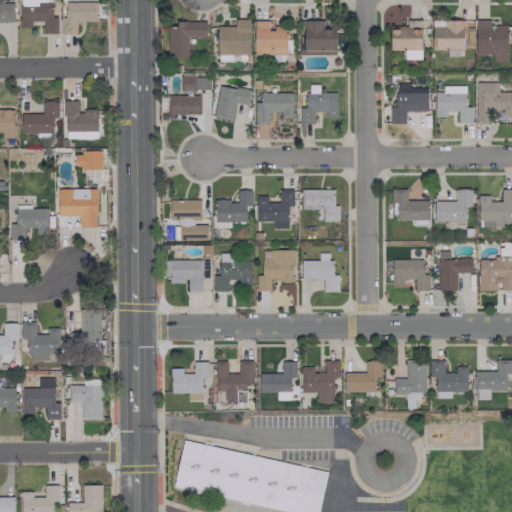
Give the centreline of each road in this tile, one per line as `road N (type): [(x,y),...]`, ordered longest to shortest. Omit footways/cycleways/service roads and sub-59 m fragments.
road 1 (residential): [(138,329),(511,328)]
road 2 (residential): [(367,0),(368,330)]
road 3 (residential): [(203,157),(511,156)]
road 4 (residential): [(0,451),(139,451)]
road 5 (residential): [(0,65),(136,65)]
